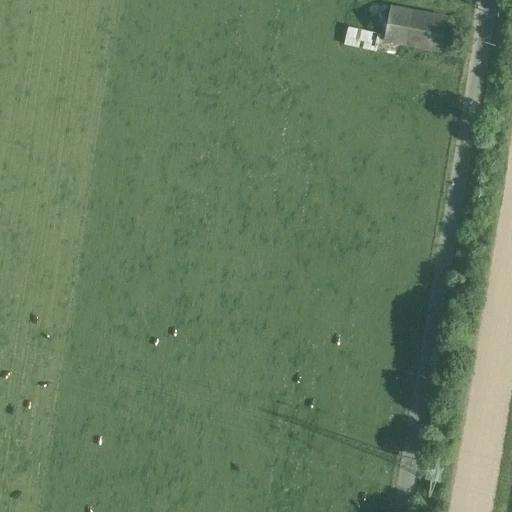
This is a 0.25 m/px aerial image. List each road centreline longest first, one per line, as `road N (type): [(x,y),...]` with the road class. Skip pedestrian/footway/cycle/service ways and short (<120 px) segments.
road 1 (unclassified): [(412,511),(497,0)]
road 2 (unknown): [(475,511),(511,279)]
